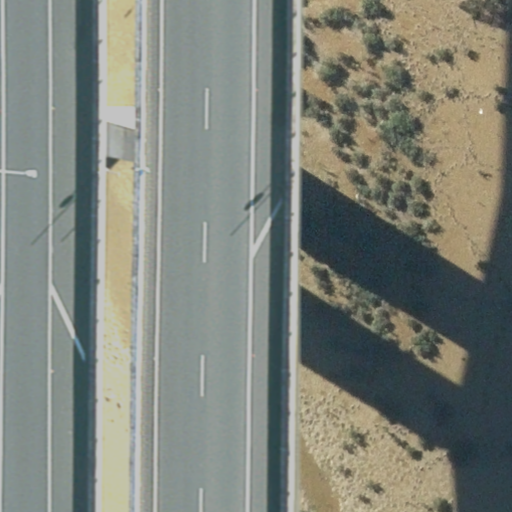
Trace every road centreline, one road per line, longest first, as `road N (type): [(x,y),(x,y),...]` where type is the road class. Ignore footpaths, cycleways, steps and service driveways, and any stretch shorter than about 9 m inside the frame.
road 1 (motorway): [(222,0),(217,511)]
road 2 (motorway): [(19,511),(19,0)]
